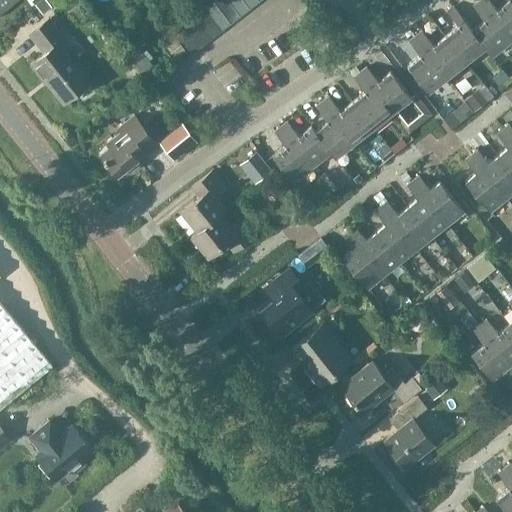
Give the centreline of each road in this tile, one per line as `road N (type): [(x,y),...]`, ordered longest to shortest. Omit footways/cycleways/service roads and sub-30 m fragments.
road 1 (residential): [(102,234),(425,0)]
road 2 (unclassified): [(325,511),(102,234)]
road 3 (unclassified): [(102,234),(0,107)]
